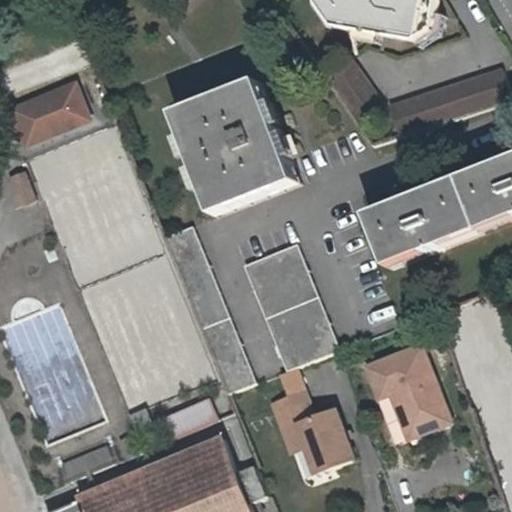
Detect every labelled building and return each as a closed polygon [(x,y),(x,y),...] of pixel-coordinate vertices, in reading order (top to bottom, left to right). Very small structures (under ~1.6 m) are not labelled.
[(322,0),(338,22),(419,36),(421,26),(433,28),(435,14),(438,1),(433,0),(322,0)] [(446,16),(435,14),(433,28),(421,26),(419,36),(423,49),(443,35),(446,16)] [(385,108),(351,59),(326,76),(357,120),(361,125),(385,108)] [(511,97),(503,70),(390,107),(401,138),(511,101),(511,97)] [(213,197),(297,165),(264,81),(181,114),(213,197)] [(16,132),(25,136),(28,142),(91,117),(78,86),(15,112),(20,122),(16,132)] [(32,157),(120,410),(192,385),(175,337),(192,331),(121,126),(32,157)] [(304,183),(297,165),(213,197),(221,216),(304,183)] [(431,249),(433,256),(447,251),(445,244),(511,216),(511,166),(375,219),(393,264),(431,249)] [(30,174),(14,181),(26,210),(42,204),(30,174)] [(447,251),(511,225),(511,216),(445,244),(447,251)] [(166,238),(230,395),(256,385),(192,227),(166,238)] [(344,351),(300,244),(244,266),(288,372),(344,351)] [(396,271),(433,256),(431,249),(393,264),(396,271)] [(417,417),(424,436),(456,424),(426,347),(372,367),(384,399),(395,394),(406,421),(417,417)] [(301,427),(309,448),(319,476),(357,462),(339,412),(317,420),(307,392),(275,404),(286,432),(301,427)] [(213,403),(174,419),(180,438),(221,422),(213,403)] [(151,409),(137,415),(146,439),(160,433),(151,409)] [(413,440),(424,436),(417,417),(406,421),(413,440)] [(293,454),(309,448),(301,427),(286,432),(293,454)] [(256,511),(275,503),(259,467),(241,474),(228,441),(155,470),(172,511),(256,511)] [(72,480),(122,460),(114,442),(65,461),(72,480)] [(65,461),(57,465),(65,483),(72,480),(65,461)] [(97,511),(172,511),(155,470),(91,495),(97,511)] [(84,511),(97,511),(91,495),(85,498),(86,501),(81,503),(84,511)] [(67,508),(68,511),(84,511),(81,503),(67,508)]
